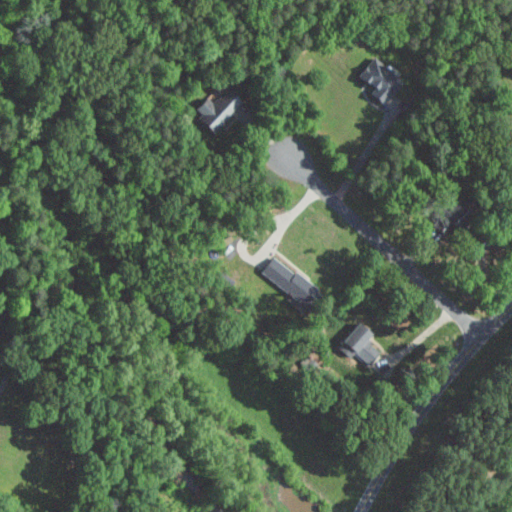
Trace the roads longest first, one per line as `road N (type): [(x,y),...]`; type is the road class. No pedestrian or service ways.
road 1 (residential): [(482,334),(292,158)]
road 2 (tertiary): [(511,306),(453,370),(361,511)]
